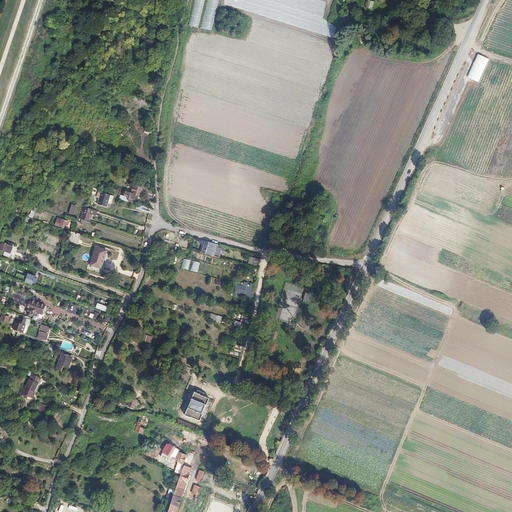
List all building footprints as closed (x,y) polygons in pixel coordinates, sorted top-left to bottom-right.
[(199,27),(205,0),(196,0),(192,26),(199,27)] [(207,0),(201,28),(212,30),(219,0),(207,0)] [(372,9),(374,1),(369,0),(368,0),(366,7),(372,9)] [(466,77),(479,82),(489,59),(477,54),(466,77)] [(98,97),(102,87),(98,85),(94,95),(98,97)] [(138,195),(139,192),(140,189),(141,189),(142,186),(133,184),(130,192),(125,191),(123,196),(129,197),(128,201),(133,202),(135,194),(138,195)] [(93,198),(97,187),(91,185),(91,186),(88,195),(88,197),(93,198)] [(113,204),(115,197),(100,192),(98,198),(101,199),(99,205),(108,207),(109,203),(113,204)] [(135,208),(148,212),(150,208),(137,204),(135,208)] [(96,211),(93,210),(89,208),(88,208),(85,207),(83,213),(82,215),(82,216),(81,219),(89,221),(91,215),(95,216),(96,211)] [(326,218),(320,216),(316,226),(322,228),(326,218)] [(58,219),(58,218),(56,217),(54,221),(55,221),(54,225),(63,228),(64,224),(66,225),(67,221),(58,219)] [(69,242),(79,245),(82,235),(72,232),(69,242)] [(222,247),(213,245),(214,243),(199,239),(198,242),(202,243),(200,251),(219,256),(220,252),(221,249),(222,247)] [(2,257),(8,259),(10,253),(13,244),(8,243),(7,245),(0,242),(0,249),(4,251),(2,257)] [(90,265),(90,264),(87,263),(86,267),(102,272),(104,262),(106,258),(108,249),(102,247),(102,250),(105,251),(100,268),(90,265)] [(100,268),(105,251),(102,250),(95,248),(92,257),(89,257),(87,263),(90,264),(90,265),(100,268)] [(253,257),(252,264),(259,266),(260,259),(253,257)] [(182,269),(189,270),(191,260),(183,259),(182,269)] [(198,272),(201,263),(193,260),(190,270),(198,272)] [(33,283),(35,277),(28,275),(26,281),(33,283)] [(244,285),(235,285),(235,294),(247,293),(247,298),(254,298),(253,282),(244,282),(244,285)] [(43,314),(46,306),(30,300),(29,302),(26,301),(27,299),(28,296),(13,291),(9,301),(27,307),(27,308),(28,309),(27,311),(31,312),(35,304),(38,305),(36,312),(43,314)] [(107,312),(109,307),(98,303),(96,308),(107,312)] [(220,323),(222,317),(211,313),(209,319),(220,323)] [(33,320),(25,318),(23,324),(22,324),(19,331),(29,334),(31,328),(30,327),(33,320)] [(53,336),(46,333),(44,340),(51,342),(53,336)] [(67,369),(71,370),(76,358),(72,357),(72,355),(66,353),(59,370),(65,373),(67,369)] [(35,364),(33,363),(31,368),(36,371),(40,362),(36,361),(35,364)] [(27,378),(36,383),(38,378),(28,374),(27,378)] [(29,391),(32,392),(36,383),(27,378),(25,382),(27,383),(24,390),(29,392),(29,391)] [(30,400),(31,397),(33,392),(32,392),(29,391),(29,392),(24,390),(27,383),(25,382),(23,388),(20,386),(17,395),(30,400)] [(204,392),(196,389),(195,389),(194,391),(191,398),(188,406),(187,406),(184,414),(190,417),(191,416),(199,419),(202,412),(205,404),(206,404),(209,397),(202,395),(204,392)] [(145,422),(138,419),(135,431),(142,433),(145,422)] [(176,449),(177,447),(167,443),(162,452),(163,453),(161,456),(168,460),(170,457),(182,464),(186,454),(176,449)] [(167,511),(175,511),(191,467),(184,464),(182,467),(179,466),(176,466),(175,471),(180,474),(167,511)] [(189,499),(196,501),(202,488),(195,485),(189,499)]
